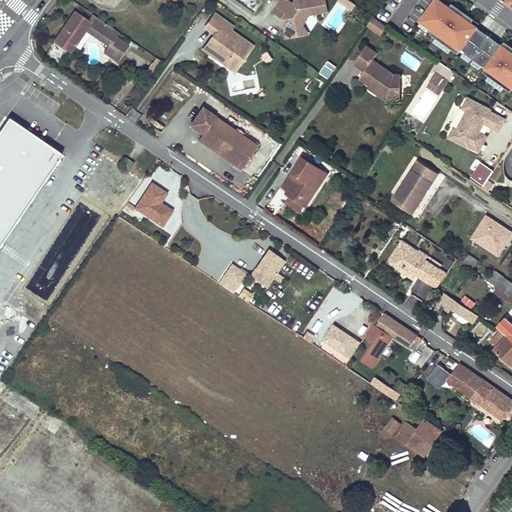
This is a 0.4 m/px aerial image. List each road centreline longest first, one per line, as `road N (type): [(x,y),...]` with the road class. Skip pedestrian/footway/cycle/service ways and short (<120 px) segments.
road 1 (residential): [(103,110),(511,388)]
road 2 (residential): [(0,269),(103,110)]
